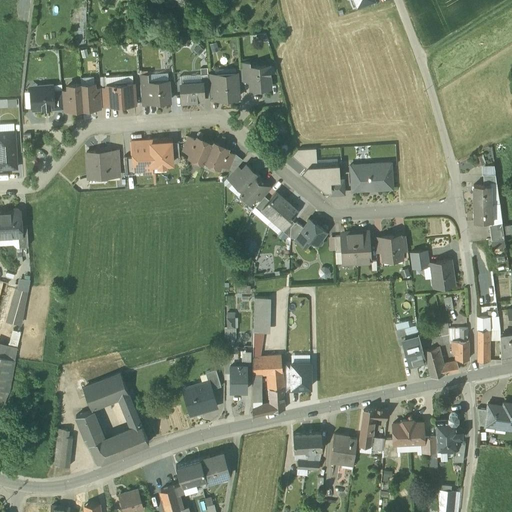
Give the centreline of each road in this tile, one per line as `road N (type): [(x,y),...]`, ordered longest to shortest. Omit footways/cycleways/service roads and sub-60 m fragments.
road 1 (residential): [(460,208),(334,214),(213,120),(88,130),(42,181),(0,189)]
road 2 (tertiary): [(473,377),(217,433),(69,486),(0,481)]
road 3 (residential): [(460,208),(397,0)]
road 4 (residential): [(473,377),(460,208)]
